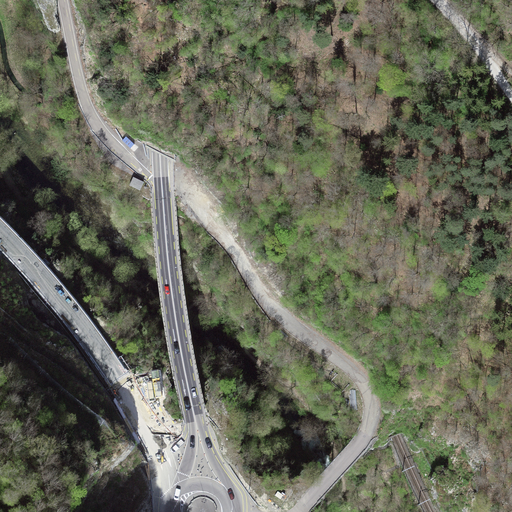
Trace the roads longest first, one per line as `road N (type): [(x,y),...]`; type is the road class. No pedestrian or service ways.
road 1 (primary): [(222,486),(190,406),(170,296),(159,98),(166,0)]
road 2 (primary): [(0,230),(119,377),(161,451),(170,505)]
road 3 (unclassified): [(148,179),(96,128),(62,0)]
